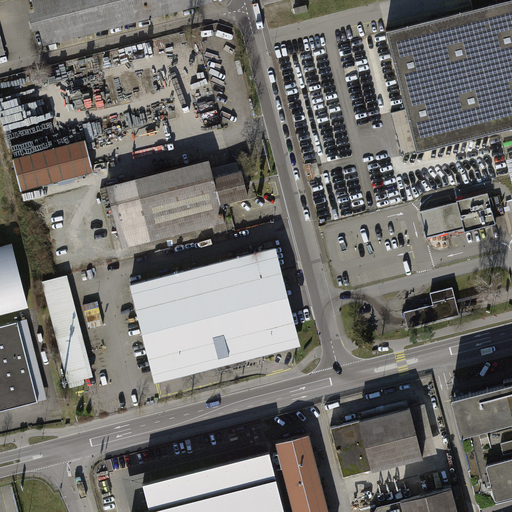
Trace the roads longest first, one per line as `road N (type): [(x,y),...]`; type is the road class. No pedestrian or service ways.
road 1 (residential): [(248,8),(342,379)]
road 2 (secondary): [(342,379),(64,450)]
road 3 (unknown): [(180,93),(165,63),(128,67),(66,86),(66,115),(88,120),(159,98)]
road 4 (residential): [(248,8),(0,71)]
road 5 (secondary): [(511,337),(342,379)]
road 6 (unknown): [(326,23),(358,152)]
